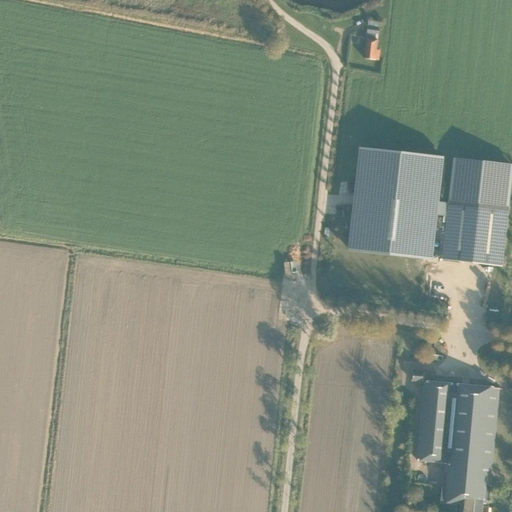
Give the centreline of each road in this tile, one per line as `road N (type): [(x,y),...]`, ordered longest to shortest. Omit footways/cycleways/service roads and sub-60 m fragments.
road 1 (unclassified): [(284,511),(303,340),(320,317)]
road 2 (unclassified): [(511,339),(340,310),(320,317)]
